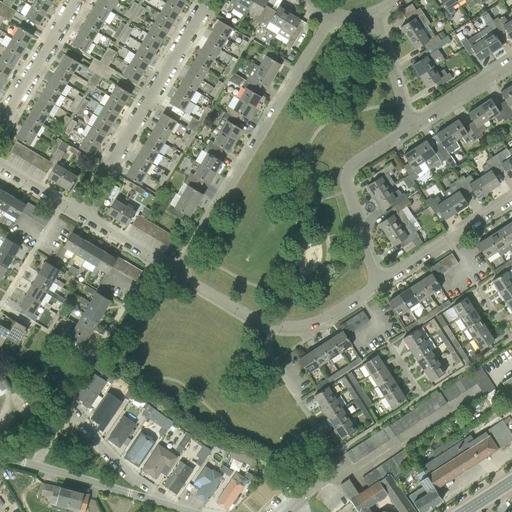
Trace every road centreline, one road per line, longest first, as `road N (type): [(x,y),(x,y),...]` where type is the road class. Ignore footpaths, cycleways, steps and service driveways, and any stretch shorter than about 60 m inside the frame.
road 1 (residential): [(179,268),(333,13)]
road 2 (residential): [(83,211),(209,0)]
road 3 (residential): [(384,281),(344,181),(355,158),(415,121)]
road 4 (residential): [(0,458),(191,511)]
road 5 (residential): [(384,281),(511,200)]
road 6 (residential): [(0,121),(73,0)]
